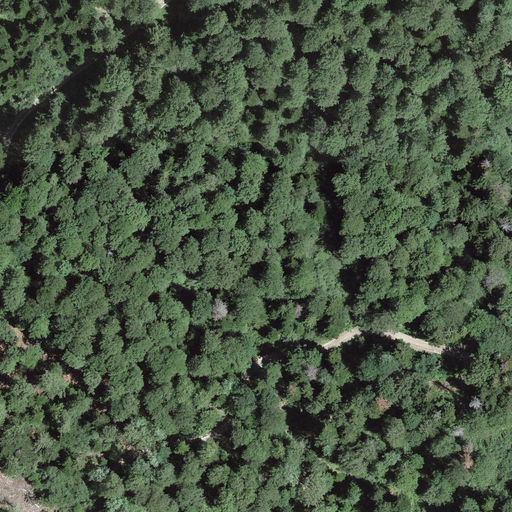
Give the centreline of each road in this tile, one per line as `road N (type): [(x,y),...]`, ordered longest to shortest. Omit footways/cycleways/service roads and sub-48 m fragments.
road 1 (track): [(92,511),(131,454),(216,432),(246,375),(268,356),(316,351),(376,329),(472,355)]
road 2 (track): [(511,295),(485,328),(465,380),(449,387),(387,375),(307,435),(301,455),(310,511)]
road 3 (track): [(0,168),(7,136),(38,99),(168,0)]
